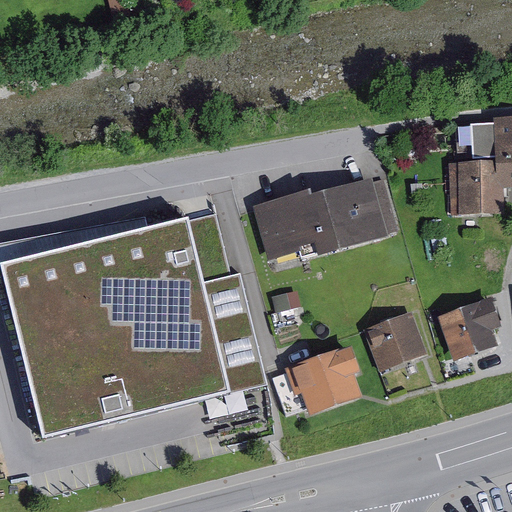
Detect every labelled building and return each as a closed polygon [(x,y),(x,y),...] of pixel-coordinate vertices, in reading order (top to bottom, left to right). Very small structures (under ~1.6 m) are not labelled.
[(496,157),(447,160),(450,216),(506,213),(505,187),(511,186),(511,115),(495,116),(495,121),(472,122),(474,155),(496,154),(496,157)] [(308,194),(257,209),(271,259),(303,249),(305,256),(319,252),(320,255),(399,232),(383,180),(372,183),(372,181),(310,199),(308,194)] [(146,219),(0,254),(0,255),(44,437),(267,383),(240,271),(231,274),(206,280),(191,218),(189,209),(146,219)] [(216,213),(191,218),(206,280),(231,274),(216,213)] [(145,214),(0,239),(0,254),(146,219),(145,214)] [(297,290),(271,296),(275,312),(301,306),(297,290)] [(492,294),(437,314),(454,359),(498,343),(492,328),(503,324),(492,294)] [(412,311),(364,328),(380,372),(428,354),(412,311)] [(339,346),(285,365),(287,372),(295,394),(302,391),(307,407),(310,413),(363,394),(354,370),(360,368),(352,344),(340,348),(339,346)] [(295,394),(287,372),(272,377),(285,414),(307,407),(302,391),(295,394)]
